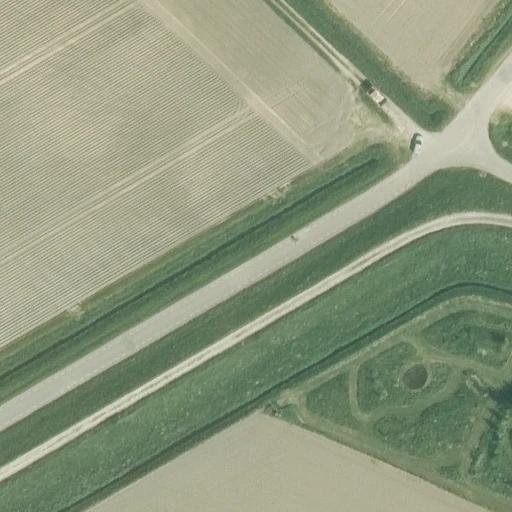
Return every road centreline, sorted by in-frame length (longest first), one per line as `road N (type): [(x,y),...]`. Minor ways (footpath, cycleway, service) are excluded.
road 1 (track): [(0,474),(410,235),(465,217),(511,222)]
road 2 (unclassified): [(0,419),(372,200),(456,138)]
road 3 (track): [(456,138),(399,124),(269,0)]
